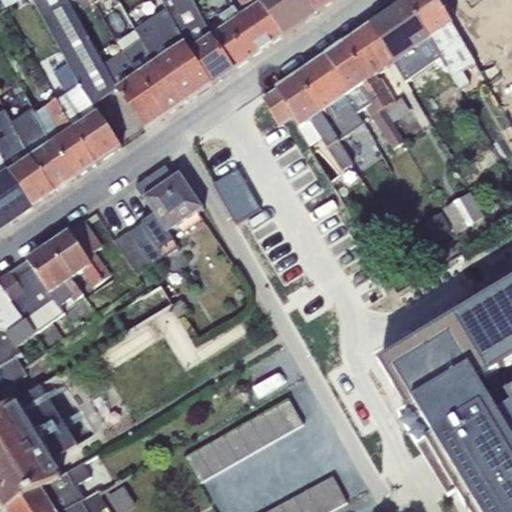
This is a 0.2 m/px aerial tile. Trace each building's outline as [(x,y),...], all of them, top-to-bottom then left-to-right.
[(32,0),(71,65),(96,106),(120,89),(105,66),(64,0),(32,0)] [(234,71),(213,34),(193,0),(162,0),(168,10),(213,86),(234,71)] [(260,0),(261,2),(284,37),(336,1),(334,0),(260,0)] [(434,0),(409,0),(407,2),(440,59),(459,91),(469,85),(463,73),(476,66),(450,26),(434,0)] [(454,0),(434,0),(450,26),(465,17),(454,0)] [(226,25),(213,34),(234,71),(284,37),(261,2),(239,17),(234,9),(221,18),(226,25)] [(407,2),(371,26),(394,65),(404,83),(440,59),(407,2)] [(168,10),(136,30),(184,106),(213,86),(168,10)] [(371,26),(343,45),(391,125),(410,113),(401,98),(395,101),(382,81),(378,81),(376,78),(394,65),(371,26)] [(184,106),(136,30),(117,43),(124,53),(166,118),(184,106)] [(343,45),(326,57),(359,113),(366,108),(394,150),(403,145),(391,125),(343,45)] [(124,53),(105,66),(120,89),(146,132),(166,118),(124,53)] [(326,57),(296,77),(338,142),(363,126),(356,115),(359,113),(326,57)] [(96,106),(71,65),(55,74),(66,95),(58,100),(97,166),(121,149),(96,106)] [(296,77),(276,91),(292,119),(310,149),(322,140),(343,171),(353,165),(338,142),(296,77)] [(292,119),(276,91),(263,100),(276,121),(282,127),(292,119)] [(58,100),(36,113),(76,180),(97,166),(58,100)] [(34,109),(12,123),(55,194),(76,180),(36,113),(34,109)] [(0,127),(5,137),(0,141),(0,155),(34,209),(55,194),(12,123),(5,111),(0,113),(0,127)] [(0,231),(34,209),(0,155),(0,231)] [(154,216),(129,234),(153,266),(178,249),(169,235),(203,210),(180,175),(174,179),(165,167),(135,188),(141,197),(143,196),(145,199),(143,200),(154,216)] [(214,181),(283,304),(308,290),(239,167),(214,181)] [(470,194),(443,210),(457,234),(484,218),(470,194)] [(443,213),(425,223),(434,239),(453,229),(443,213)] [(72,222),(72,271),(91,271),(91,279),(104,279),(104,222),(72,222)] [(153,266),(129,234),(115,244),(136,277),(153,266)] [(402,256),(384,266),(393,281),(411,271),(402,256)] [(511,511),(511,392),(505,396),(511,406),(496,416),(477,384),(511,362),(511,284),(380,365),(408,411),(416,406),(435,438),(419,448),(448,497),(457,491),(469,511),(511,511)] [(161,288),(113,315),(126,336),(173,308),(161,288)] [(0,397),(27,378),(13,358),(0,367),(0,397)] [(0,503),(5,511),(61,479),(51,462),(77,446),(41,387),(22,399),(0,412),(0,503)] [(288,399),(275,406),(291,433),(304,425),(288,399)] [(275,406),(262,414),(278,440),(291,433),(275,406)] [(262,414),(249,421),(265,448),(278,440),(262,414)] [(249,421),(236,429),(252,455),(265,448),(249,421)] [(236,429),(223,436),(239,463),(252,455),(236,429)] [(223,436),(210,444),(226,470),(239,463),(223,436)] [(210,444),(198,451),(213,478),(226,470),(210,444)] [(198,451),(185,459),(200,485),(213,478),(198,451)] [(61,479),(5,511),(51,511),(81,493),(77,486),(91,479),(83,466),(61,479)] [(333,477),(320,484),(334,511),(347,504),(333,477)] [(320,484),(307,491),(317,511),(331,511),(334,511),(320,484)] [(124,488),(106,500),(113,511),(127,511),(135,507),(124,488)] [(317,511),(307,491),(294,498),(301,511),(317,511)] [(81,493),(51,511),(102,511),(107,510),(98,493),(85,500),(81,493)] [(301,511),(294,498),(280,505),(284,511),(301,511)]
